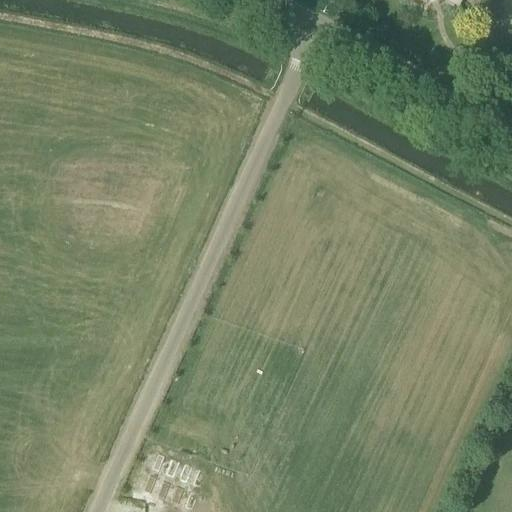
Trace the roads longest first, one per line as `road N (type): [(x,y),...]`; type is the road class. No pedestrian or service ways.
road 1 (unclassified): [(98,511),(316,28)]
road 2 (tertiary): [(511,144),(316,28)]
